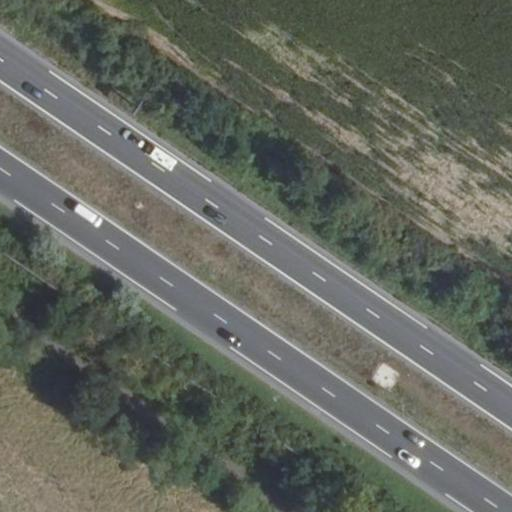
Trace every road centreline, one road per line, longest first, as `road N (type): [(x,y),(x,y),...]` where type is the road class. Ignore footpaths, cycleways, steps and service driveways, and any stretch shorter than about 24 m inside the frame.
road 1 (motorway): [(511,407),(0,58)]
road 2 (motorway): [(0,173),(494,511)]
